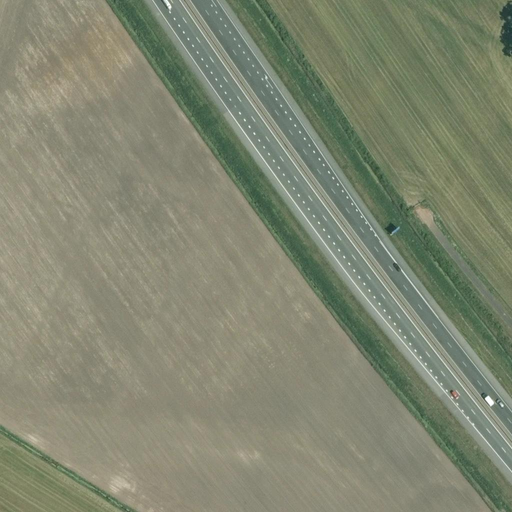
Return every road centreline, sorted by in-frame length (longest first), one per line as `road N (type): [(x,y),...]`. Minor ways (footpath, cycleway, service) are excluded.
road 1 (motorway): [(170,0),(351,254),(511,460)]
road 2 (motorway): [(511,426),(197,0)]
road 3 (track): [(425,217),(511,324)]
